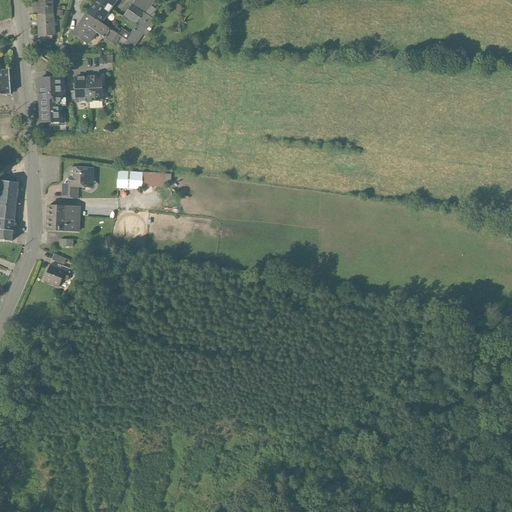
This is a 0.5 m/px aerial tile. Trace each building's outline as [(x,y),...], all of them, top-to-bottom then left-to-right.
[(37,0),(38,15),(53,15),(52,0),(37,0)] [(96,0),(73,35),(87,44),(95,33),(104,20),(117,0),(96,0)] [(129,20),(138,26),(142,20),(146,14),(152,19),(155,15),(153,14),(156,10),(151,7),(155,0),(136,0),(123,19),(127,22),(129,20)] [(146,14),(142,20),(138,26),(130,36),(127,41),(125,45),(131,48),(133,48),(144,34),(147,36),(149,33),(146,31),(153,20),(152,19),(146,14)] [(55,36),(53,15),(38,15),(39,37),(55,36)] [(121,32),(104,20),(95,33),(109,43),(114,45),(115,43),(123,47),(125,45),(127,41),(130,36),(122,30),(121,32)] [(0,71),(0,95),(9,95),(8,71),(0,71)] [(101,77),(88,78),(89,102),(102,101),(101,77)] [(76,102),(89,102),(88,78),(75,79),(76,102)] [(63,79),(39,80),(40,101),(52,100),(60,107),(64,103),(63,79)] [(52,100),(40,101),(41,123),(61,122),(60,107),(52,100)] [(62,187),(61,200),(77,201),(77,188),(92,188),(93,170),(69,169),(68,187),(62,187)] [(142,172),(119,171),(118,187),(141,189),(141,186),(142,172)] [(165,174),(142,172),(141,186),(164,187),(165,174)] [(0,180),(0,219),(13,221),(17,183),(0,180)] [(49,207),(47,232),(77,233),(78,209),(49,207)] [(0,231),(12,232),(13,221),(0,219),(0,231)] [(0,231),(0,241),(10,244),(12,232),(0,231)] [(54,253),(52,259),(64,264),(66,258),(54,253)] [(82,265),(74,261),(69,273),(77,277),(82,265)] [(50,264),(43,281),(59,287),(65,270),(50,264)]
